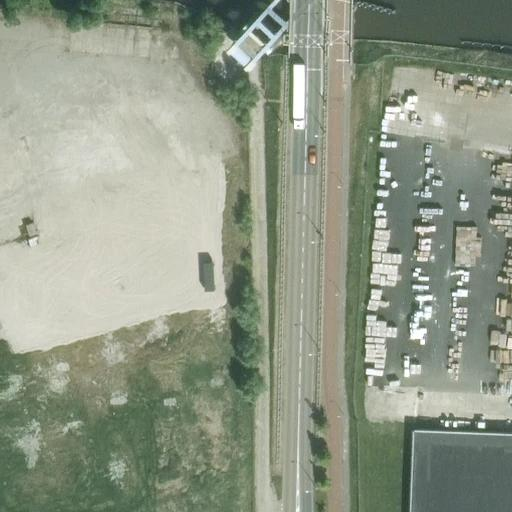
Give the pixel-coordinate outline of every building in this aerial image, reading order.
[(286,0),(288,1),(289,1),(354,10),(355,10),(357,8),(357,2),(355,1),(354,3),(353,3),(353,2),(335,0),(286,0)] [(0,49),(0,103),(45,89),(33,53),(0,49)] [(508,388),(511,298),(511,139),(379,133),(368,383),(419,386),(419,384),(508,388)] [(46,235),(0,247),(0,340),(66,322),(63,312),(179,279),(149,173),(37,204),(46,235)] [(410,511),(511,511),(511,432),(414,429),(410,511)]
